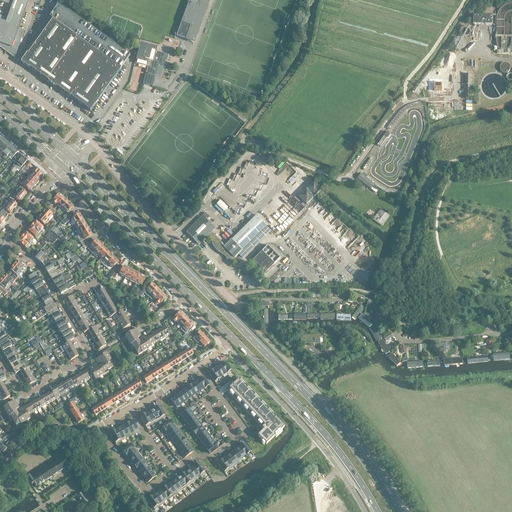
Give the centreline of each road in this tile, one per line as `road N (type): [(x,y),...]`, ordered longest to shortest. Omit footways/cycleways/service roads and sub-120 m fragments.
road 1 (primary): [(396,511),(350,442),(74,159)]
road 2 (primary): [(65,169),(329,439),(377,511)]
road 3 (residential): [(511,335),(401,341),(362,296),(236,305),(169,234)]
road 4 (unclassified): [(169,234),(241,140),(340,181),(400,106),(424,99)]
road 5 (track): [(389,289),(431,173),(511,148)]
road 6 (unknown): [(277,240),(309,271),(329,276),(349,258),(319,223),(307,218),(286,236)]
road 7 (residential): [(58,178),(182,298)]
road 8 (track): [(227,296),(389,289)]
road 9 (residential): [(17,389),(40,387),(88,355),(57,299)]
road 10 (unclassified): [(169,234),(92,138)]
road 11 (track): [(406,103),(407,80),(465,0)]
